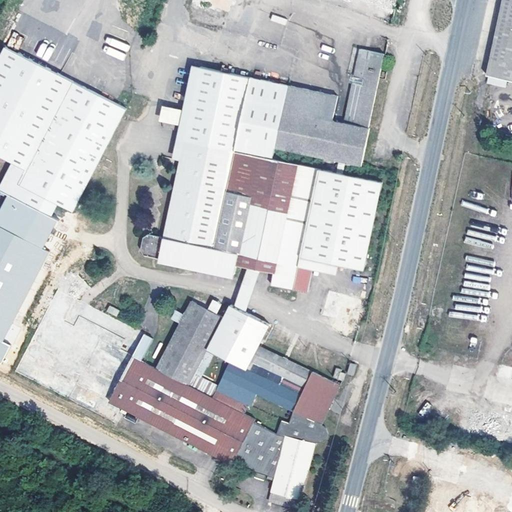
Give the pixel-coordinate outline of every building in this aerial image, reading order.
[(202,0),(231,11),(235,0),(202,0)] [(511,0),(502,0),(487,73),(491,74),(490,81),(505,85),(506,78),(511,79),(511,0)] [(74,211),(126,107),(7,47),(0,61),(0,153),(14,161),(0,187),(0,190),(9,195),(51,216),(58,202),(74,211)] [(382,179),(280,156),(283,147),(360,164),(384,52),(359,47),(343,120),(333,118),(338,94),(203,64),(181,156),(163,235),(148,233),(142,236),(140,249),(233,274),(235,262),(273,271),(271,282),(293,287),(300,254),(336,262),(362,268),(376,207),(382,179)] [(181,156),(203,64),(195,62),(173,155),(181,156)] [(51,216),(9,195),(0,211),(0,361),(2,363),(12,345),(4,341),(51,251),(44,247),(58,220),(51,216)] [(334,273),(336,262),(300,254),(293,287),(300,289),(302,277),(309,278),(312,268),(334,273)] [(256,280),(271,282),(273,271),(235,262),(233,274),(243,277),(256,280)] [(256,280),(243,277),(242,292),(240,311),(253,318),(255,297),(256,280)] [(223,316),(191,300),(185,311),(178,322),(130,411),(231,463),(235,459),(256,470),(255,475),(257,476),(264,478),(267,474),(274,476),(267,500),(299,508),(316,442),(320,442),(325,440),(328,435),(329,430),(325,425),(322,421),(341,383),(263,346),(270,328),(253,318),(240,311),(229,304),(223,316)] [(108,306),(106,312),(117,316),(119,309),(108,306)] [(178,322),(185,311),(176,307),(170,318),(178,322)] [(349,363),(347,375),(354,376),(356,364),(349,363)] [(345,373),(339,371),(336,379),(344,381),(345,373)] [(426,402),(419,412),(425,416),(432,406),(426,402)]
